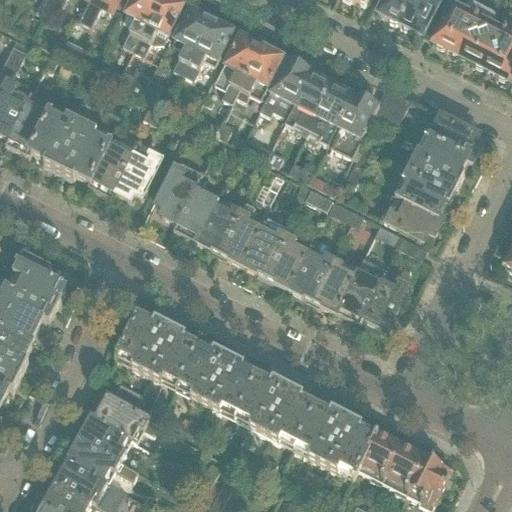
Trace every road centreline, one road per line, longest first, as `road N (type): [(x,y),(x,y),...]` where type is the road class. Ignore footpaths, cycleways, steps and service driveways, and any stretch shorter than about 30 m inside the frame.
road 1 (residential): [(399,398),(123,256)]
road 2 (residential): [(1,511),(54,419),(123,256)]
road 3 (residential): [(511,131),(260,0)]
road 4 (residential): [(448,302),(511,176)]
road 5 (residential): [(123,256),(0,195)]
